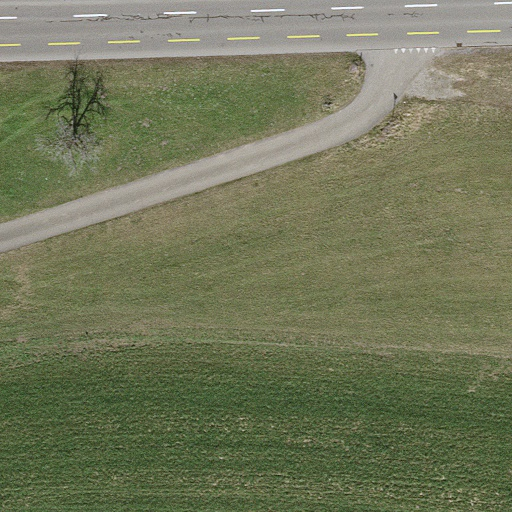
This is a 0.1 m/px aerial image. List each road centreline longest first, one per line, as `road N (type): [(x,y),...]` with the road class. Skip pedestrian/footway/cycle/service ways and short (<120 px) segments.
road 1 (secondary): [(0,17),(511,5)]
road 2 (track): [(0,237),(336,132),(378,105),(397,62),(401,8)]
